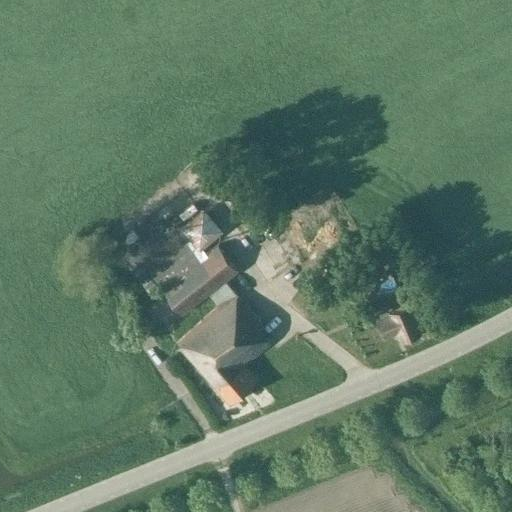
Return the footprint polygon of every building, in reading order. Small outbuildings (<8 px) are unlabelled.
[(182,199),(160,212),(168,227),(191,213),(182,199)] [(162,227),(131,250),(158,283),(183,313),(207,294),(216,305),(176,341),(230,401),(255,381),(242,366),(269,343),(258,329),(263,325),(225,280),(237,270),(216,245),(200,259),(187,242),(179,247),(164,229),(162,227)] [(130,248),(121,255),(149,290),(158,283),(131,250),(130,248)] [(397,288),(376,296),(382,312),(403,303),(397,288)] [(389,313),(378,317),(384,336),(398,331),(401,340),(421,332),(410,303),(388,311),(389,313)]
